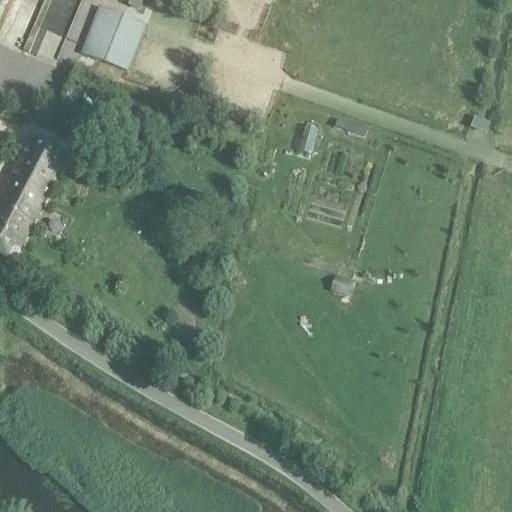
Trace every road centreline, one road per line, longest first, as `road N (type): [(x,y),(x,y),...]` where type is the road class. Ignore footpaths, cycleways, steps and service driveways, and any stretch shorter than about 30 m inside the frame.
road 1 (track): [(0,64),(44,83),(73,63),(151,88),(182,44),(511,165)]
road 2 (unclassified): [(340,511),(318,488),(100,366),(0,292)]
